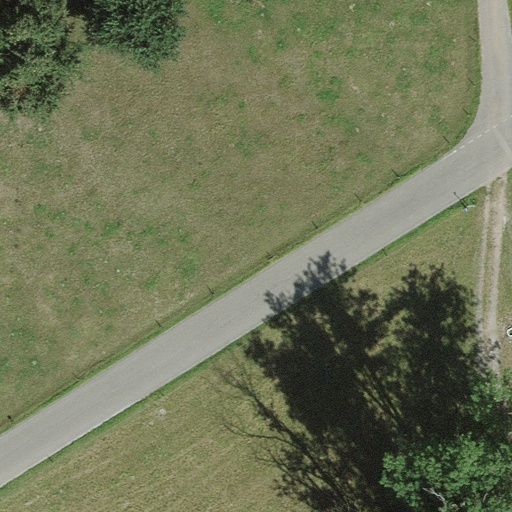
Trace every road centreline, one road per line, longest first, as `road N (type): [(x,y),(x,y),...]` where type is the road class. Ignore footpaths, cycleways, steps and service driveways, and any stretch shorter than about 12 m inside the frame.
road 1 (unclassified): [(0,457),(503,143)]
road 2 (track): [(496,511),(483,446),(486,291),(503,143)]
road 3 (residential): [(493,0),(503,143)]
